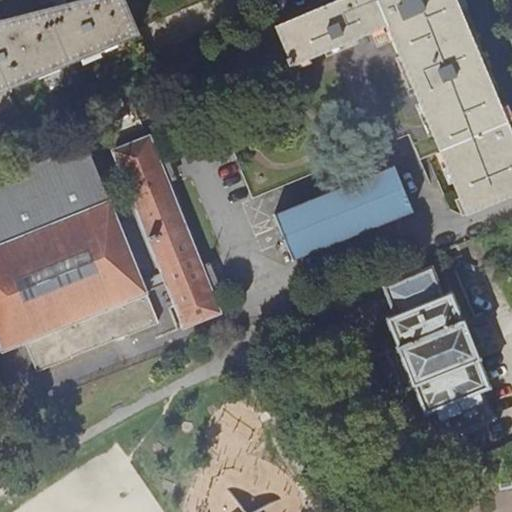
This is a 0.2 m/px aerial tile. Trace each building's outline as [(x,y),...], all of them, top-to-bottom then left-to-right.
[(92,0),(0,23),(0,95),(139,35),(124,0),(92,0)] [(279,27),(292,55),(288,57),(291,64),(373,30),(380,44),(396,38),(451,164),(458,161),(478,208),(511,193),(511,132),(461,11),(433,23),(422,0),(341,0),(279,27)] [(422,0),(433,23),(461,11),(456,0),(422,0)] [(169,285),(186,329),(223,314),(213,291),(204,269),(169,183),(160,161),(151,138),(114,153),(132,196),(112,204),(87,146),(0,180),(0,354),(4,352),(5,354),(28,344),(40,374),(161,325),(149,293),(169,285)] [(167,158),(160,161),(169,183),(176,180),(167,158)] [(451,164),(471,211),(478,208),(458,161),(451,164)] [(395,169),(280,216),(279,215),(276,216),(295,262),(298,261),(297,259),(412,211),(413,214),(415,213),(397,167),(395,168),(395,169)] [(211,266),(204,269),(213,291),(220,288),(211,266)] [(391,319),(401,346),(417,387),(418,387),(429,414),(436,411),(448,439),(496,420),(485,391),(492,388),(481,361),(483,360),(472,336),(466,320),(465,320),(454,293),(446,296),(435,269),(387,288),(398,316),(391,319)]
